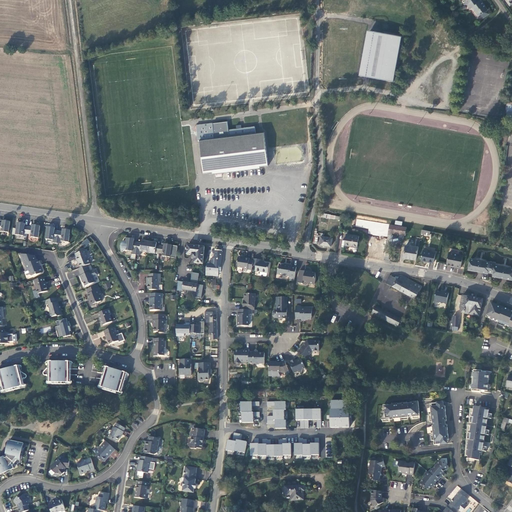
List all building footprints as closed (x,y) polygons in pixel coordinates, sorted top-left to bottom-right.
[(480,4),(477,0),(475,0),(466,7),(464,8),(465,10),(467,9),(469,11),(473,9),(475,13),(474,13),(475,14),(478,19),(480,17),(483,21),(489,17),(487,13),(481,3),(480,4)] [(511,0),(502,0),(509,9),(511,7),(511,4),(511,3),(511,2),(511,0)] [(401,38),(369,33),(362,78),(394,83),(401,38)] [(211,124),(194,125),(194,139),(196,139),(200,173),(265,165),(262,131),(253,133),(252,126),(226,129),(226,135),(212,137),(211,124)] [(388,235),(405,238),(407,230),(361,223),(360,226),(373,228),(372,234),(388,236),(388,235)] [(22,226),(14,225),(14,228),(13,235),(13,238),(20,239),(20,236),(24,237),(25,229),(21,229),(22,226)] [(37,229),(29,227),(29,230),(25,229),(24,237),(28,237),(27,240),(35,241),(35,238),(36,231),(37,229)] [(52,231),(44,230),(44,232),(42,242),(50,243),(49,245),(53,246),(55,234),(51,233),(52,231)] [(67,233),(60,232),(59,234),(55,234),(53,246),(58,247),(58,244),(65,245),(67,235),(67,233)] [(359,239),(346,237),(344,248),(357,250),(359,239)] [(85,247),(90,242),(87,238),(81,243),(85,247)] [(320,248),(331,249),(332,241),(321,239),(320,248)] [(403,260),(416,263),(420,241),(416,240),(415,249),(406,248),(403,260)] [(131,242),(123,241),(121,253),(129,254),(128,257),(133,257),(133,255),(134,245),(130,244),(131,242)] [(138,245),(134,245),(133,255),(133,257),(136,258),(137,254),(144,255),(146,244),(138,243),(138,245)] [(153,245),(146,244),(144,255),(152,256),(152,255),(156,255),(157,248),(153,248),(153,245)] [(161,249),(157,248),(156,255),(159,256),(159,259),(166,260),(168,248),(161,246),(161,249)] [(201,248),(184,247),(184,257),(188,257),(188,260),(191,261),(191,265),(200,266),(201,248)] [(83,252),(72,256),(73,260),(72,260),(74,264),(75,264),(77,270),(84,268),(87,267),(85,262),(85,261),(84,256),(83,252)] [(219,253),(212,252),(211,261),(208,261),(208,266),(204,265),(203,277),(214,278),(216,268),(218,268),(219,253)] [(421,263),(434,266),(435,256),(422,253),(421,263)] [(454,270),(460,271),(463,258),(449,255),(446,267),(454,268),(454,270)] [(33,263),(31,259),(16,256),(21,268),(22,268),(24,272),(22,273),(21,274),(23,278),(24,278),(27,277),(27,278),(29,278),(34,277),(39,275),(40,274),(39,270),(37,270),(34,263),(33,263)] [(245,261),(238,260),(237,265),(237,266),(238,266),(237,269),(243,270),(242,271),(243,271),(247,272),(252,273),(253,269),(254,263),(249,262),(250,261),(245,260),(245,261)] [(261,263),(254,261),(254,263),(253,269),(256,269),(255,274),(268,276),(269,266),(265,265),(265,264),(261,263)] [(490,265),(470,261),(468,272),(488,276),(488,275),(493,276),(492,279),(511,282),(511,270),(506,270),(506,269),(503,268),(503,269),(495,267),(495,265),(490,264),(490,265)] [(284,268),(279,267),(278,277),(290,279),(289,283),(294,284),(297,270),(292,269),(292,267),(284,266),(284,268)] [(77,270),(75,271),(77,278),(78,283),(79,282),(82,289),(92,285),(89,279),(84,268),(77,270)] [(305,274),(300,273),(298,286),(309,287),(309,286),(315,287),(316,281),(316,275),(311,275),(311,273),(305,272),(305,274)] [(157,277),(145,277),(145,281),(143,281),(143,286),(145,286),(144,291),(146,292),(155,293),(155,286),(156,285),(156,281),(157,281),(157,277)] [(422,289),(397,277),(395,281),(390,278),(385,286),(415,303),(422,289)] [(41,280),(30,283),(31,288),(32,288),(35,296),(44,294),(41,280)] [(200,288),(194,288),(194,286),(189,286),(190,284),(188,284),(188,286),(180,285),(180,287),(178,286),(178,290),(179,290),(179,292),(200,295),(200,288)] [(94,288),(83,292),(87,303),(85,304),(87,308),(89,309),(93,307),(93,306),(98,304),(96,297),(97,297),(94,288)] [(256,294),(245,294),(245,300),(243,300),(243,310),(252,310),(255,310),(255,302),(256,301),(256,294)] [(444,295),(436,294),(434,306),(440,306),(441,306),(447,306),(449,295),(444,294),(444,295)] [(160,296),(147,296),(147,301),(146,301),(146,305),(147,305),(147,307),(147,313),(157,313),(157,308),(158,307),(158,301),(160,301),(160,296)] [(482,302),(462,298),(460,311),(461,316),(479,319),(480,315),(482,302)] [(53,300),(42,303),(43,308),(45,307),(47,314),(46,316),(47,319),(49,319),(53,318),(55,319),(59,318),(58,312),(56,312),(53,300)] [(285,300),(277,300),(277,313),(275,313),(273,315),(273,318),(275,320),(277,320),(277,321),(287,321),(287,315),(287,313),(288,313),(288,311),(286,311),(286,307),(285,307),(285,300)] [(511,313),(490,305),(486,316),(485,320),(511,330),(511,313)] [(237,321),(237,325),(248,325),(250,324),(250,321),(248,320),(249,314),(252,314),(252,310),(243,310),(238,309),(238,313),(237,313),(237,318),(238,318),(238,321),(237,321)] [(301,309),(296,309),(296,322),(301,322),(302,323),(305,323),(306,322),(311,322),(313,319),(313,311),(301,311),(301,309)] [(375,309),(371,316),(397,331),(402,323),(375,309)] [(105,312),(95,316),(99,328),(109,324),(106,317),(107,317),(105,312)] [(216,312),(206,312),(206,322),(211,322),(211,339),(218,339),(218,317),(216,317),(216,312)] [(162,317),(150,317),(150,327),(151,328),(151,334),(155,334),(156,335),(161,335),(161,334),(161,328),(162,327),(162,317)] [(63,321),(53,324),(55,329),(57,328),(60,340),(63,339),(64,340),(65,338),(68,338),(67,334),(68,334),(67,329),(68,329),(66,324),(64,324),(63,321)] [(191,325),(190,334),(190,335),(197,335),(197,334),(204,334),(205,322),(200,322),(200,325),(198,325),(198,323),(191,322),(191,325)] [(176,333),(190,334),(191,325),(177,324),(176,333)] [(110,330),(101,334),(103,342),(104,342),(106,347),(115,344),(111,334),(112,334),(110,330)] [(1,332),(0,332),(0,346),(5,346),(5,345),(10,344),(10,337),(5,337),(5,336),(2,336),(1,332)] [(161,341),(150,341),(150,346),(151,346),(151,353),(150,353),(150,358),(150,359),(155,359),(156,358),(161,358),(161,353),(161,351),(161,350),(162,345),(161,345),(161,341)] [(309,345),(306,345),(299,354),(308,363),(310,360),(309,359),(313,354),(319,354),(319,343),(309,343),(309,345)] [(245,353),(235,353),(235,366),(241,366),(241,364),(249,364),(249,354),(249,352),(245,351),(245,353)] [(258,354),(249,354),(249,364),(249,366),(255,366),(257,367),(260,367),(261,366),(265,366),(265,355),(258,355),(258,354)] [(190,360),(179,360),(179,375),(184,375),(184,376),(191,376),(190,371),(190,369),(190,360)] [(47,361),(47,368),(43,372),(43,374),(44,375),(45,375),(47,377),(47,382),(52,382),(52,384),(66,384),(66,382),(70,382),(70,361),(47,361)] [(295,362),(289,364),(294,376),(298,374),(302,375),(303,372),(306,371),(302,362),(299,363),(298,362),(296,363),(295,362)] [(210,373),(210,363),(194,363),(194,369),(198,369),(198,380),(199,382),(203,381),(204,380),(208,380),(208,373),(210,373)] [(269,375),(284,375),(289,374),(285,364),(281,366),(278,366),(277,365),(269,364),(269,375)] [(23,386),(22,381),(23,378),(25,378),(25,377),(25,376),(25,375),(20,372),(18,365),(0,369),(0,385),(1,391),(5,390),(6,392),(19,389),(19,387),(23,386)] [(127,373),(105,367),(99,386),(103,387),(103,390),(116,394),(117,392),(121,393),(127,373)] [(472,394),(487,396),(489,374),(474,373),(473,380),(472,387),(472,394)] [(332,410),(350,409),(350,400),(332,401),(332,410)] [(252,402),(241,402),(241,412),(242,412),(252,412),(252,402)] [(284,410),(286,410),(286,402),(275,402),(275,410),(284,410)] [(419,404),(383,408),(382,423),(390,422),(390,420),(393,420),(394,422),(409,420),(409,418),(412,418),(412,420),(420,419),(419,404)] [(432,429),(434,448),(443,447),(443,443),(449,443),(446,408),(439,409),(438,405),(430,406),(432,425),(434,425),(434,429),(432,429)] [(321,409),(313,410),(313,420),(321,420),(321,409)] [(330,410),(331,428),(350,427),(350,409),(332,410),(330,410)] [(489,412),(474,409),(473,420),(471,420),(470,426),(471,426),(470,436),(468,436),(467,442),(469,443),(467,453),(466,459),(468,459),(468,462),(479,463),(479,458),(481,458),(489,412)] [(284,420),(284,410),(275,410),(273,410),(273,420),(275,420),(284,420)] [(305,410),(296,410),(296,420),(305,420),(305,410)] [(305,410),(305,420),(313,420),(313,410),(305,410)] [(242,412),(242,423),(253,423),(253,412),(252,412),(242,412)] [(284,420),(275,420),(275,429),(286,429),(286,420),(284,420)] [(123,432),(125,429),(117,424),(115,424),(114,427),(113,427),(111,430),(111,432),(108,438),(115,441),(117,441),(119,438),(121,437),(123,432)] [(202,432),(189,431),(189,435),(187,435),(187,440),(189,440),(188,445),(187,446),(187,451),(193,452),(193,451),(199,451),(200,446),(199,446),(200,442),(201,442),(202,432)] [(154,456),(156,441),(147,439),(146,441),(145,444),(143,444),(142,449),(143,450),(143,451),(142,456),(152,457),(154,456)] [(245,453),(247,442),(237,440),(236,442),(235,452),(245,453)] [(22,444),(8,441),(4,456),(0,458),(0,474),(18,466),(22,444)] [(110,456),(115,450),(105,441),(98,449),(98,451),(95,453),(95,455),(102,462),(104,462),(106,459),(106,457),(109,455),(110,456)] [(235,452),(236,442),(228,441),(226,451),(235,453),(235,452)] [(258,444),(250,444),(251,456),(258,456),(258,445),(258,444)] [(283,456),(291,456),(291,444),(283,444),(283,445),(283,456)] [(303,444),(295,444),(295,456),(303,456),(303,445),(303,444)] [(311,445),(311,456),(319,456),(319,444),(311,444),(311,445)] [(267,445),(258,445),(258,456),(267,456),(267,446),(267,445)] [(275,445),(267,446),(267,456),(267,458),(275,457),(275,445)] [(275,445),(275,457),(283,457),(283,456),(283,445),(275,445)] [(303,445),(303,456),(303,457),(311,457),(311,456),(311,445),(303,445)] [(90,472),(94,470),(90,458),(81,461),(82,462),(76,464),(80,475),(84,474),(84,472),(89,470),(90,472)] [(62,470),(64,468),(68,468),(69,459),(64,459),(60,462),(58,460),(50,466),(50,468),(55,474),(58,474),(60,476),(64,473),(62,470)] [(149,461),(137,459),(137,463),(136,463),(134,474),(135,474),(134,478),(135,480),(139,481),(140,475),(145,476),(146,465),(148,465),(149,461)] [(376,462),(376,464),(371,463),(369,477),(373,477),(373,479),(374,480),(374,483),(379,484),(380,479),(382,478),(380,473),(379,472),(379,471),(385,469),(383,460),(376,462)] [(447,473),(449,471),(449,469),(447,468),(448,467),(447,461),(442,462),(433,472),(432,471),(429,475),(438,483),(439,483),(441,480),(442,481),(446,476),(444,475),(445,473),(447,473)] [(398,475),(404,476),(404,477),(409,477),(409,478),(413,478),(415,466),(410,466),(410,467),(406,466),(406,465),(398,464),(398,468),(399,470),(398,475)] [(194,471),(182,469),(180,480),(181,480),(181,484),(180,484),(178,485),(178,488),(179,489),(180,490),(179,494),(191,496),(193,482),(192,482),(194,471)] [(436,485),(438,483),(429,475),(427,474),(425,477),(426,478),(420,486),(427,492),(430,492),(433,489),(434,490),(437,487),(436,485)] [(145,485),(135,484),(133,495),(132,496),(131,500),(142,502),(145,485)] [(458,486),(448,497),(451,499),(460,488),(458,486)] [(304,488),(284,490),(285,498),(291,498),(291,503),(304,502),(303,494),(304,494),(304,488)] [(372,493),(371,504),(375,511),(377,511),(380,510),(380,509),(380,508),(383,506),(384,501),(381,500),(382,494),(372,493)] [(451,506),(447,509),(448,510),(450,511),(465,511),(468,509),(465,506),(468,502),(459,495),(451,505),(451,506)] [(105,497),(97,496),(96,500),(94,500),(93,505),(91,506),(90,511),(91,511),(101,511),(103,504),(104,504),(105,497)] [(26,507),(24,502),(20,498),(17,500),(15,499),(11,503),(11,505),(14,507),(15,507),(16,510),(15,511),(26,511),(25,508),(26,507)] [(190,511),(191,503),(179,501),(179,505),(178,505),(177,509),(178,509),(177,511),(190,511),(191,511),(190,511)] [(49,506),(45,507),(46,511),(62,511),(59,503),(54,505),(53,503),(48,504),(49,506)]
